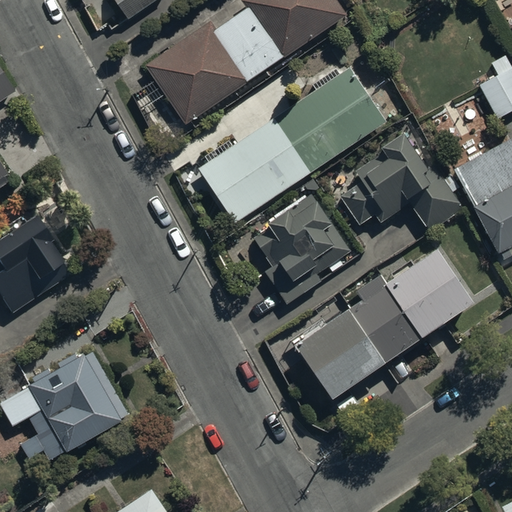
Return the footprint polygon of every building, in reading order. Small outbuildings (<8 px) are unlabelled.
[(112,0),(124,16),(147,0),(112,0)] [(333,0),(254,0),(243,8),(249,16),(217,37),(212,29),(148,72),(188,131),(349,22),(333,0)] [(511,117),(511,72),(506,61),(494,67),(501,80),(480,91),(498,125),(511,117)] [(0,101),(16,91),(0,68),(0,101)] [(199,174),(237,230),(387,127),(351,74),(341,81),(337,74),(314,90),(317,96),(234,152),(230,146),(207,162),(210,166),(199,174)] [(403,135),(357,167),(363,177),(339,194),(359,221),(375,210),(381,218),(410,198),(430,225),(463,202),(434,162),(426,168),(403,135)] [(511,148),(511,146),(457,177),(479,215),(473,218),(502,270),(511,264),(511,148)] [(0,157),(0,180),(10,174),(0,157)] [(287,210),(289,213),(254,237),(273,265),(265,270),(286,303),(321,280),(316,273),(328,264),(332,270),(344,262),(340,257),(350,249),(311,194),(287,210)] [(0,294),(1,294),(10,307),(68,269),(59,256),(63,254),(32,207),(0,228),(0,294)] [(476,307),(439,254),(417,268),(412,261),(392,274),(397,282),(388,288),(381,279),(359,294),(366,304),(297,350),(334,405),(388,369),(386,366),(423,341),(424,342),(476,307)] [(44,446),(49,454),(129,409),(94,345),(87,349),(85,345),(27,377),(29,379),(0,395),(0,399),(12,422),(29,413),(38,427),(20,437),(30,454),(44,446)] [(171,511),(152,483),(107,511),(171,511)] [(511,511),(511,493),(500,500),(506,511),(511,511)]
